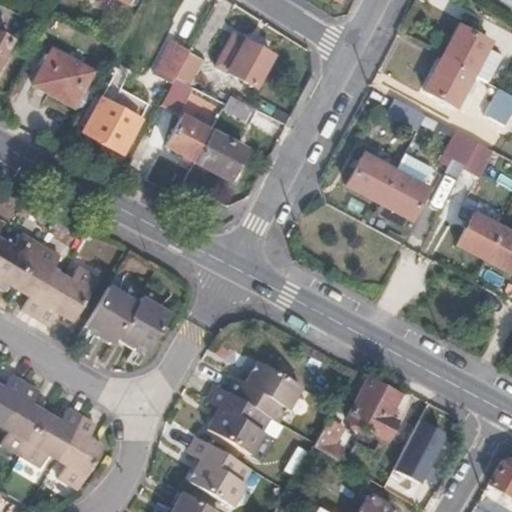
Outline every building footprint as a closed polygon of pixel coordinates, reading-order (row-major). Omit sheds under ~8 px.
[(438,60),(470,77),(471,75),(485,83),(499,57),(484,50),(489,43),(456,26),(438,60)] [(0,58),(11,38),(0,31),(0,58)] [(259,86),(275,55),(230,32),(215,64),(240,77),(259,86)] [(154,73),(170,81),(186,46),(170,39),(154,73)] [(72,105),(91,68),(51,46),(31,82),(72,105)] [(194,78),(203,60),(187,51),(178,69),(194,78)] [(454,108),(470,77),(438,60),(421,91),(454,108)] [(188,89),(194,78),(178,69),(172,80),(188,89)] [(511,107),(511,99),(496,91),(485,114),(503,123),(511,107)] [(122,152),(140,119),(105,100),(108,95),(103,92),(82,129),(122,152)] [(248,124),(256,110),(229,97),(223,108),(222,110),(248,124)] [(414,132),(422,117),(391,101),(384,116),(414,132)] [(195,162),(210,132),(211,130),(180,114),(164,145),(195,162)] [(229,182),(245,150),(210,132),(195,162),(194,164),(229,182)] [(465,167),(476,145),(460,137),(449,158),(465,167)] [(475,181),(490,152),(476,145),(465,167),(461,174),(475,181)] [(376,204),(394,172),(360,155),(344,187),(376,204)] [(427,189),(394,172),(376,204),(410,222),(427,189)] [(481,260),(498,228),(471,213),(454,246),(481,260)] [(511,268),(511,234),(498,228),(481,260),(509,274),(511,268)] [(20,274),(38,242),(19,232),(12,245),(3,240),(0,244),(0,277),(14,285),(20,274)] [(35,314),(59,272),(52,268),(59,254),(38,242),(20,274),(14,285),(29,294),(22,307),(35,314)] [(81,305),(89,291),(97,276),(92,273),(77,265),(70,278),(59,272),(35,314),(49,323),(57,310),(63,313),(74,319),(81,305)] [(117,336),(136,303),(107,286),(91,312),(83,326),(112,343),(117,336)] [(156,335),(169,313),(140,296),(136,303),(117,336),(146,352),(156,335)] [(287,407),(299,385),(257,361),(244,382),(232,376),(224,390),(246,402),(265,414),(273,418),(281,404),(287,407)] [(0,421),(24,380),(10,372),(3,385),(0,383),(0,421)] [(0,441),(20,453),(45,410),(31,402),(38,389),(24,380),(0,421),(0,423),(8,428),(0,440),(0,441)] [(398,421),(387,414),(399,395),(375,380),(351,419),(386,439),(398,421)] [(250,453),(263,430),(257,427),(265,414),(246,402),(224,390),(214,385),(207,398),(219,405),(207,427),(250,453)] [(63,444),(81,413),(67,405),(60,418),(45,410),(20,453),(40,465),(48,452),(55,457),(63,444)] [(77,485),(101,443),(93,439),(87,435),(96,421),(81,413),(63,444),(55,457),(63,461),(56,473),(77,485)] [(335,442),(343,428),(329,419),(315,443),(314,445),(337,458),(344,447),(335,442)] [(448,434),(422,421),(397,470),(422,483),(448,434)] [(230,504),(243,482),(238,478),(245,465),(196,435),(187,450),(200,458),(189,480),(215,494),(230,504)] [(511,458),(501,462),(487,485),(506,496),(504,501),(511,504),(511,501),(511,458)] [(302,492),(315,469),(304,462),(290,486),(302,492)] [(216,511),(181,491),(169,511),(216,511)] [(393,511),(395,510),(370,495),(363,508),(360,511),(393,511)]
